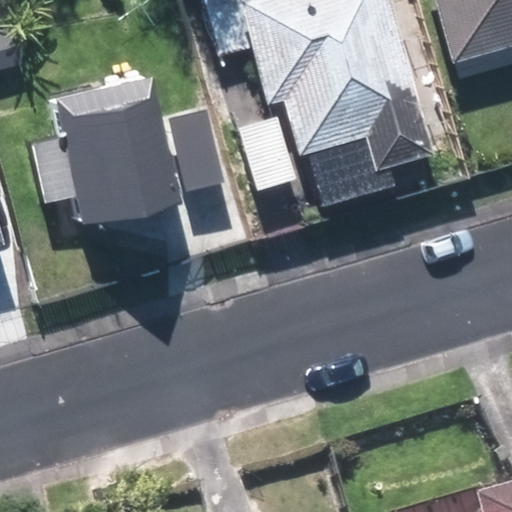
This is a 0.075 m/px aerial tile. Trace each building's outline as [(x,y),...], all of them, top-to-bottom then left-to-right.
[(413,158),(363,0),(264,0),(222,13),(252,108),(265,104),(282,158),(344,139),(356,175),(413,158)] [(511,0),(413,0),(433,66),(511,42),(511,0)] [(0,30),(0,73),(15,73),(12,30),(0,30)] [(156,203),(125,86),(36,109),(67,226),(156,203)] [(194,111),(147,122),(165,196),(211,185),(194,111)] [(511,511),(511,498),(461,511),(511,511)]
